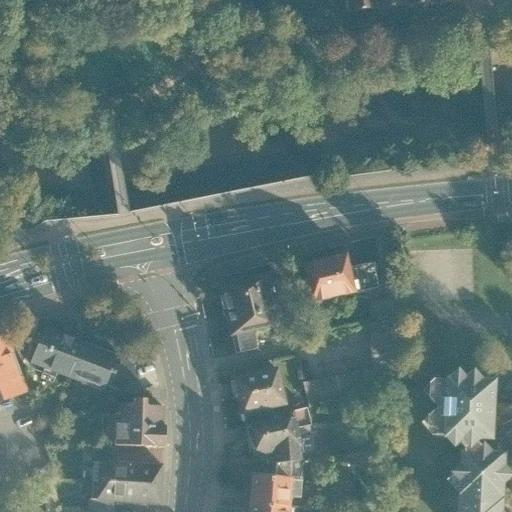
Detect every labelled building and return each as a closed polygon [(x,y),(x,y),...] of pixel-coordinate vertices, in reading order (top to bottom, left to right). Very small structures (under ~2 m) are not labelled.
[(408,7),(407,0),(345,0),(346,12),(408,7)] [(351,269),(347,253),(303,264),(312,303),(379,288),(374,264),(351,269)] [(285,324),(272,271),(219,283),(236,354),(257,349),(254,332),(285,324)] [(400,390),(397,302),(369,304),(372,370),(305,384),(309,408),(400,390)] [(70,381),(85,343),(45,328),(31,365),(70,381)] [(0,402),(25,394),(4,336),(0,337),(0,402)] [(70,381),(107,394),(139,382),(136,375),(133,370),(130,365),(126,359),(122,357),(85,343),(70,381)] [(288,407),(279,367),(233,378),(242,417),(288,407)] [(447,409),(506,410),(507,382),(495,382),(485,372),(477,380),(468,370),(458,383),(444,383),(430,394),(447,409)] [(131,405),(118,404),(118,416),(107,416),(106,442),(117,443),(117,448),(159,450),(161,406),(147,405),(148,400),(131,400),(131,405)] [(506,419),(506,410),(447,409),(426,426),(438,438),(453,438),(469,456),(469,466),(453,482),(466,496),(466,511),(465,511),(511,511),(511,452),(501,453),(492,443),(505,443),(506,419)] [(277,464),(304,466),(299,448),(303,447),(294,411),(244,423),(253,459),(275,454),(277,464)] [(92,463),(98,463),(116,464),(117,450),(93,448),(92,463)] [(98,463),(95,501),(113,502),(158,505),(161,468),(116,464),(98,463)] [(302,499),(304,466),(277,464),(276,481),(251,479),(251,493),(249,511),(291,511),(293,499),(302,499)] [(111,511),(113,502),(95,501),(87,500),(86,511),(111,511)]
